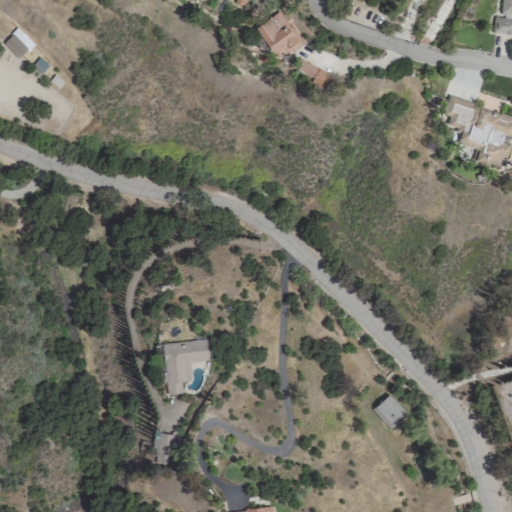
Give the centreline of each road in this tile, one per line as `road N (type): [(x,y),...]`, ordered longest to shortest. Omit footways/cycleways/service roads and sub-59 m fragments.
road 1 (residential): [(0,147),(245,215),(289,241),(451,404),(468,430),(493,511)]
road 2 (residential): [(315,0),(330,21),(404,50),(511,67)]
